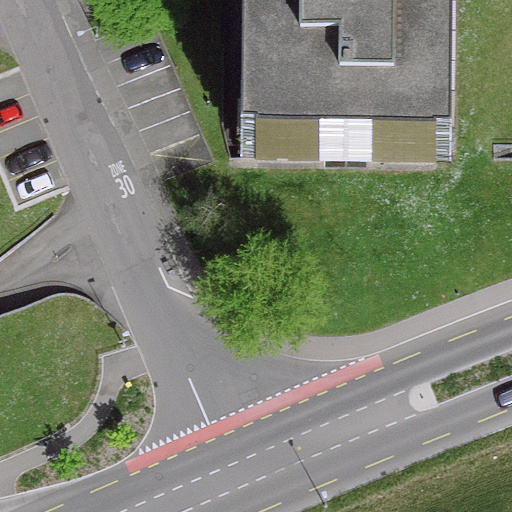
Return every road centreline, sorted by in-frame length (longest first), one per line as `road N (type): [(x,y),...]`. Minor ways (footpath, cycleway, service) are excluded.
road 1 (residential): [(27,0),(231,475)]
road 2 (secondary): [(231,475),(511,360)]
